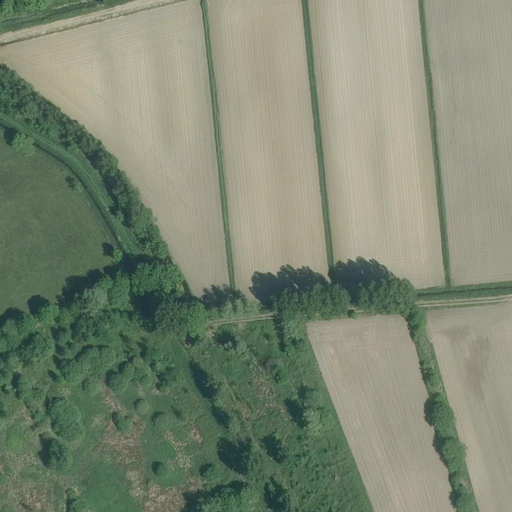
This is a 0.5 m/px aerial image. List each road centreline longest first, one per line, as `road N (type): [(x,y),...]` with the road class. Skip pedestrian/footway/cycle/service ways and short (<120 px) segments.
road 1 (track): [(511,296),(194,323),(151,284)]
road 2 (track): [(0,112),(85,169),(140,262),(176,256)]
road 3 (track): [(152,0),(0,38)]
